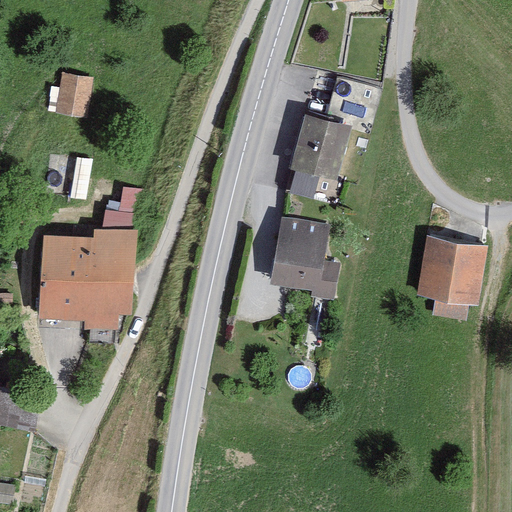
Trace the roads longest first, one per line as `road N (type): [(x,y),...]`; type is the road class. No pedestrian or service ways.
road 1 (track): [(258,0),(199,131),(56,511)]
road 2 (secondary): [(287,0),(256,95),(181,511)]
road 3 (unclassified): [(511,212),(458,206),(426,174),(404,100),(407,0)]
